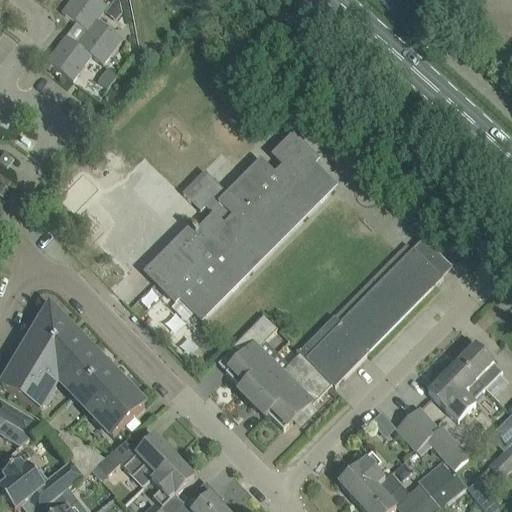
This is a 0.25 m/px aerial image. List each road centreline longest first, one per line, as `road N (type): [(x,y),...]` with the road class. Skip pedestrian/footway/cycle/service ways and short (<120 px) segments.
road 1 (residential): [(501,265),(236,0)]
road 2 (residential): [(274,494),(68,280),(26,250)]
road 3 (residential): [(274,494),(501,265)]
road 4 (secondary): [(511,160),(328,0)]
road 5 (residential): [(26,250),(13,211),(29,165),(53,131),(0,93)]
